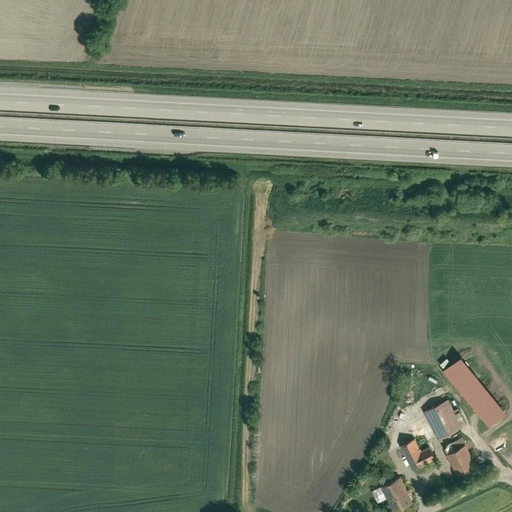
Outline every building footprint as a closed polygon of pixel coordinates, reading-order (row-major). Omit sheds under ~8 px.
[(490,424),(509,409),(463,353),(444,369),(490,424)] [(439,437),(464,424),(463,423),(468,421),(460,404),(455,406),(450,397),(425,410),(439,437)] [(416,436),(402,443),(414,468),(437,457),(431,444),(423,448),(416,436)] [(478,464),(467,442),(447,452),(458,473),(478,464)] [(414,499),(402,474),(373,488),(379,500),(388,496),(395,509),(414,499)]
